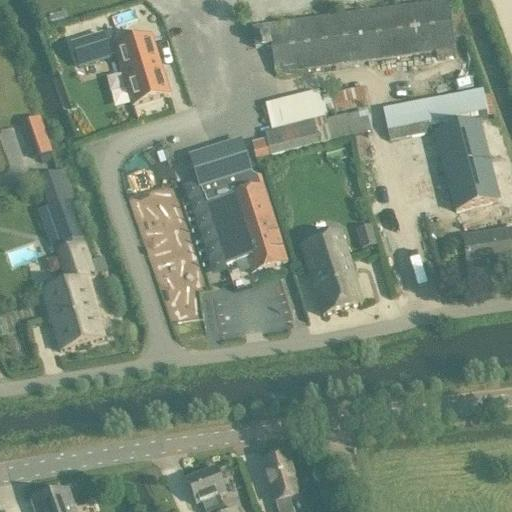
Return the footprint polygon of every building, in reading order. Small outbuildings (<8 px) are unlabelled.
[(276,75),(454,50),(447,2),(269,27),(276,75)] [(102,36),(73,46),(80,69),(110,60),(109,59),(117,56),(115,51),(108,53),(102,36)] [(150,39),(115,50),(115,51),(117,56),(133,108),(169,96),(150,39)] [(265,106),(271,133),(265,134),(271,157),(371,133),(366,113),(324,123),(322,116),(367,105),(363,89),(318,100),(317,94),(265,106)] [(383,113),(389,143),(487,123),(486,118),(493,116),(489,97),(483,98),(482,93),(383,113)] [(0,148),(10,144),(0,117),(0,148)] [(481,130),(437,141),(454,216),(499,206),(481,130)] [(239,143),(190,159),(202,196),(203,196),(205,206),(224,266),(245,259),(250,275),(286,264),(260,177),(252,180),(240,143),(239,143)] [(47,145),(31,151),(34,161),(50,155),(47,145)] [(56,173),(36,180),(46,210),(67,203),(56,173)] [(69,204),(50,210),(63,251),(57,253),(68,286),(42,293),(60,354),(103,342),(86,282),(94,280),(93,276),(89,263),(69,204)] [(370,228),(356,232),(362,251),(376,247),(370,228)] [(468,272),(511,265),(511,232),(463,240),(468,272)] [(310,243),(310,245),(299,249),(322,320),(364,306),(341,233),(310,243)] [(102,258),(89,263),(93,276),(106,272),(102,258)] [(298,498),(285,456),(262,463),(276,511),(290,511),(287,502),(298,498)] [(218,499),(225,496),(215,471),(186,482),(196,507),(201,505),(203,511),(220,511),(223,511),(218,499)] [(33,511),(73,511),(67,492),(31,505),(33,511)]
